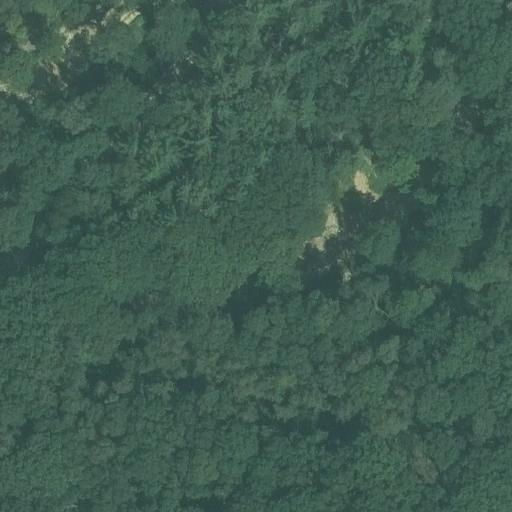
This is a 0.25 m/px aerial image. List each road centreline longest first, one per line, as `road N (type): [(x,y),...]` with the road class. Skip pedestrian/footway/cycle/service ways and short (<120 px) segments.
road 1 (track): [(0,261),(233,0)]
road 2 (track): [(511,48),(335,0)]
